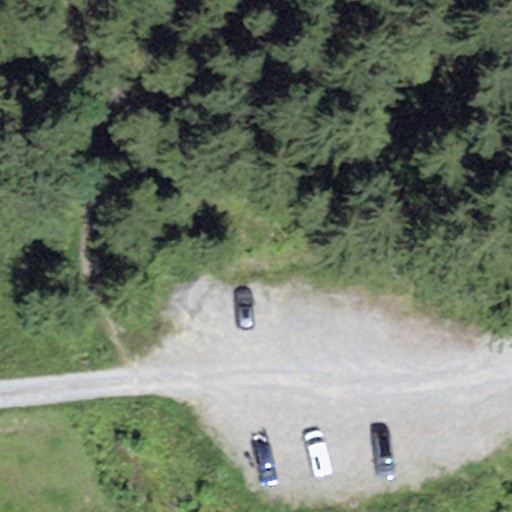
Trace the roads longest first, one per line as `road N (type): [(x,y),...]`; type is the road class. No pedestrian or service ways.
road 1 (track): [(511,349),(0,398)]
road 2 (track): [(146,381),(94,313),(81,231),(91,166),(135,99),(164,34),(159,0)]
